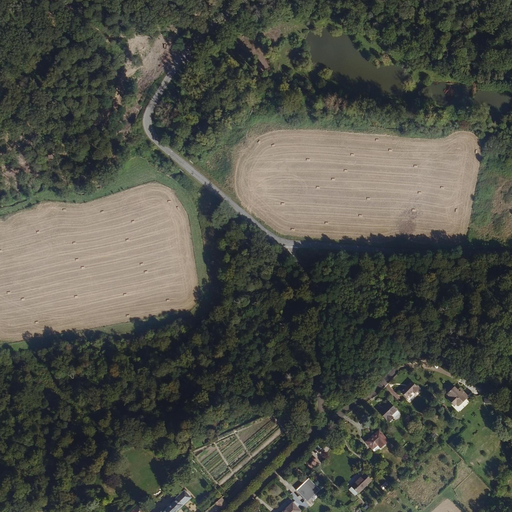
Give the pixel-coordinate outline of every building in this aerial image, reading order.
[(444,379),(443,379),(441,378),(439,377),(438,378),(436,378),(436,379),(435,381),(435,383),(435,384),(439,389),(437,391),(441,395),(443,393),(445,395),(446,397),(456,388),(451,383),(449,385),(447,383),(444,379)] [(407,379),(396,389),(402,396),(408,390),(410,392),(415,387),(407,379)] [(447,398),(458,411),(469,401),(458,388),(447,398)] [(386,398),(376,408),(386,418),(390,414),(392,415),(397,409),(386,398)] [(375,426),(363,438),(370,445),(375,440),(378,443),(385,437),(375,426)] [(316,460),(309,452),(302,459),(310,467),(316,460)] [(360,472),(349,483),(356,490),(368,479),(360,472)] [(297,490),(308,502),(321,490),(310,478),(297,490)] [(356,490),(349,483),(346,486),(353,493),(356,490)] [(304,500),(302,503),(292,492),(289,495),(304,510),(309,505),(304,500)] [(179,511),(191,501),(184,493),(177,500),(178,501),(167,511),(179,511)] [(219,511),(223,511),(229,506),(221,498),(217,503),(222,509),(219,511)] [(297,511),(300,510),(292,502),(281,511),(297,511)]
